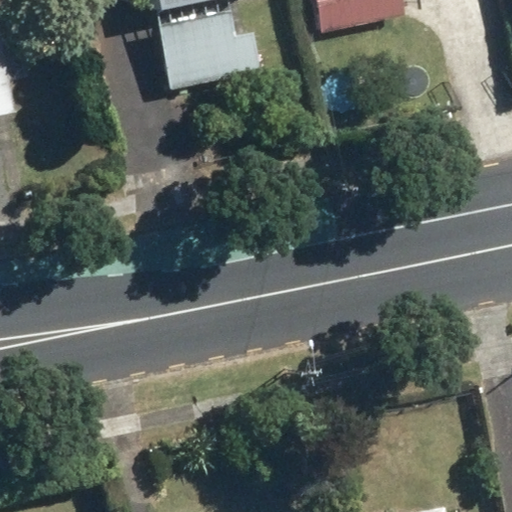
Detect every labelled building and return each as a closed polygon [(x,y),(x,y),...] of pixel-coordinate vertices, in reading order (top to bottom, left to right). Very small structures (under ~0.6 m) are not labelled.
[(144,0),(165,85),(238,68),(221,0),(144,0)] [(306,0),(313,33),(396,16),(393,0),(306,0)] [(511,0),(503,0),(510,32),(511,31),(511,0)] [(65,95),(25,98),(31,181),(71,178),(65,95)] [(388,511),(432,511),(431,503),(388,511)]
